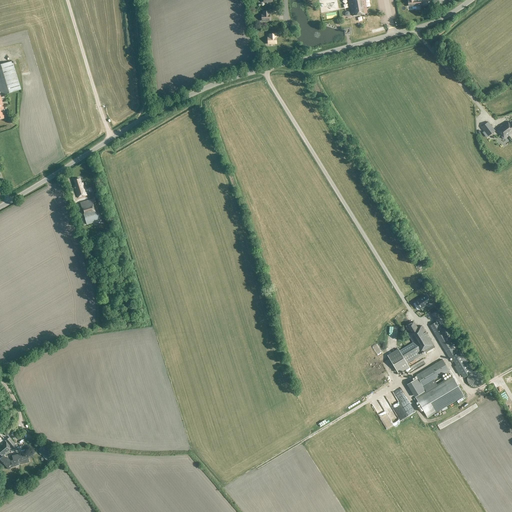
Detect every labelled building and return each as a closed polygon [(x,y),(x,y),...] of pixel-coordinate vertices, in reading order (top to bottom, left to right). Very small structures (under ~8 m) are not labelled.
[(364,0),(349,0),(352,16),(367,13),(364,0)] [(264,15),(262,15),(262,21),(270,20),(270,15),(269,15),(269,11),(263,11),(264,15)] [(268,44),(276,43),(276,38),(275,38),(275,34),(270,34),(270,38),(268,38),(268,44)] [(0,119),(7,117),(2,103),(2,101),(0,96),(2,96),(21,90),(19,85),(12,61),(0,64),(0,89),(0,90),(0,119)] [(488,122),(481,127),(488,137),(495,131),(488,122)] [(511,132),(511,123),(509,126),(507,122),(497,130),(504,139),(511,132)] [(76,185),(74,186),(78,198),(86,195),(82,183),(81,184),(80,178),(74,180),(76,185)] [(94,199),(81,203),(87,225),(100,221),(94,199)] [(426,295),(415,302),(419,309),(430,302),(426,295)] [(463,379),(469,373),(470,373),(472,371),(460,351),(458,353),(457,351),(456,352),(450,342),(451,341),(444,328),(442,329),(437,321),(441,319),(436,311),(431,314),(435,322),(429,326),(449,359),(451,358),(456,366),(454,367),(459,375),(460,374),(463,379)] [(410,333),(408,334),(413,343),(400,351),(399,349),(388,356),(399,373),(409,367),(406,362),(420,353),(420,354),(425,351),(426,353),(435,347),(422,326),(418,329),(414,322),(406,327),(410,333)] [(449,371),(442,359),(416,375),(418,378),(423,387),(449,371)] [(483,379),(483,378),(483,377),(483,376),(482,375),(481,374),(480,373),(479,372),(478,372),(477,371),(476,371),(475,371),(474,371),(473,371),(472,371),(472,372),(471,372),(470,373),(469,373),(469,374),(468,375),(468,376),(467,377),(467,378),(467,379),(467,380),(467,381),(467,382),(468,383),(468,384),(469,384),(469,385),(470,385),(470,386),(471,386),(472,387),(473,387),(474,387),(475,387),(476,387),(477,387),(478,387),(479,386),(480,386),(481,385),(482,384),(482,383),(483,382),(483,381),(483,380),(483,379)] [(415,398),(427,418),(464,396),(452,376),(415,398)] [(418,378),(407,385),(415,397),(425,391),(423,387),(418,378)] [(334,412),(361,398),(359,394),(332,408),(334,412)] [(391,407),(397,405),(394,396),(388,398),(391,407)] [(370,400),(378,414),(384,411),(377,397),(370,400)] [(0,429),(0,439),(1,441),(8,435),(2,428),(0,429)] [(5,441),(0,445),(0,454),(2,457),(0,458),(0,459),(8,470),(12,467),(19,465),(29,462),(27,458),(26,458),(25,456),(20,457),(20,454),(12,456),(13,460),(10,461),(8,458),(6,459),(4,456),(12,449),(13,450),(17,446),(9,437),(5,441)] [(42,454),(41,455),(49,464),(57,457),(50,448),(46,443),(38,449),(42,454)]
